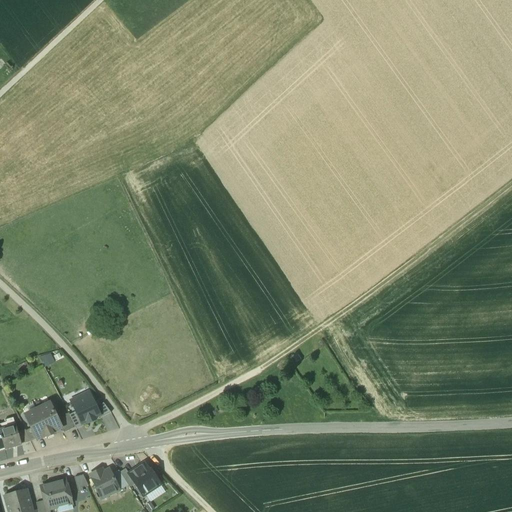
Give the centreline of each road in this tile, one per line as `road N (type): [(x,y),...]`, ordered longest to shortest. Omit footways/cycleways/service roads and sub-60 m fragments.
road 1 (tertiary): [(0,470),(187,434),(511,421)]
road 2 (track): [(511,185),(262,368),(128,431)]
road 3 (track): [(131,445),(99,388),(0,282)]
road 4 (track): [(0,94),(101,0)]
